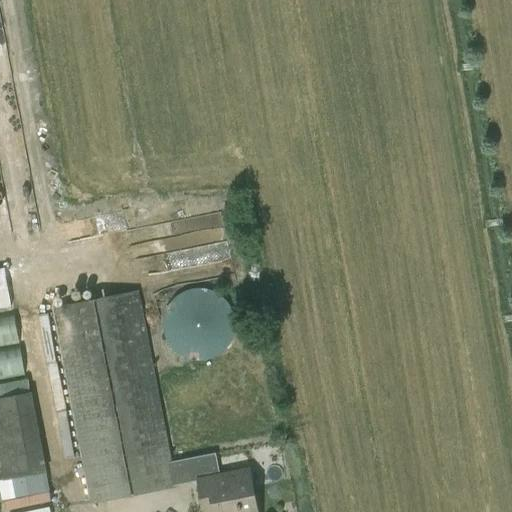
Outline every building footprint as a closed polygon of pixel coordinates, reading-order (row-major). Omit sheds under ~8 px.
[(195,361),(198,361),(202,361),(205,361),(208,360),(211,359),(214,357),(217,356),(220,354),(223,352),(225,349),(227,347),(229,344),(231,341),(232,338),(233,335),(234,331),(235,328),(235,325),(235,321),(234,318),(233,315),(232,312),(231,308),(229,306),(227,303),(225,300),(223,298),(220,296),(217,294),(215,292),(211,291),(208,290),(205,289),(202,288),(198,288),(195,288),(192,289),(188,290),(185,291),(182,292),(179,294),(176,296),(174,298),(171,300),(169,303),(167,306),(166,308),(164,312),(163,315),(162,318),(162,321),(162,325),(162,328),(162,331),(163,335),(164,338),(166,341),(167,344),(169,347),(171,349),(174,352),(176,354),(179,356),(182,357),(185,359),(188,360),(192,360),(195,361)] [(257,511),(249,471),(220,477),(216,453),(172,462),(138,291),(53,307),(91,504),(176,488),(176,486),(197,482),(202,511),(257,511)] [(0,378),(23,375),(14,314),(0,316),(0,378)] [(31,392),(0,398),(0,482),(46,473),(31,392)] [(298,511),(295,499),(281,502),(283,511),(298,511)]
